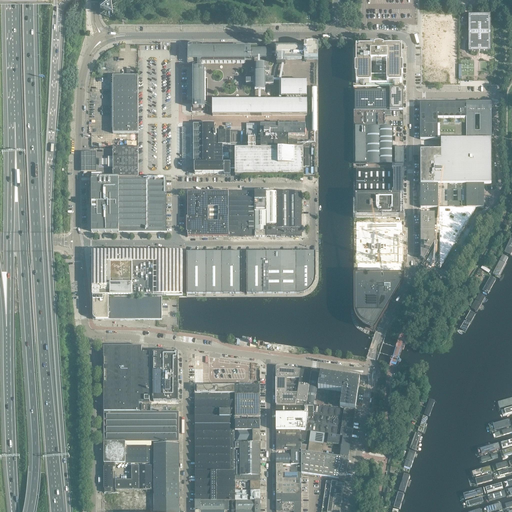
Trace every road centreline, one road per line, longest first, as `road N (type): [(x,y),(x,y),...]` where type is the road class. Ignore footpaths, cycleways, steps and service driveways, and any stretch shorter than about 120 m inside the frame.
road 1 (motorway): [(56,511),(28,0)]
road 2 (motorway): [(69,511),(47,207),(55,11)]
road 3 (motorway): [(14,122),(35,445),(30,511)]
road 4 (unclassified): [(175,243),(175,186),(306,186),(313,233),(304,243)]
road 5 (unclassified): [(383,330),(412,275),(411,95)]
road 6 (tertiary): [(104,40),(336,35)]
road 7 (motorway): [(14,122),(10,342)]
road 8 (tertiary): [(77,243),(81,78),(104,40)]
road 9 (unclassified): [(93,511),(88,336)]
road 10 (motorway): [(10,342),(13,511)]
road 11 (unclassified): [(186,511),(185,345)]
road 12 (unclassified): [(268,358),(269,511)]
road 13 (unclassified): [(349,511),(366,373)]
road 14 (unclassified): [(175,243),(304,243)]
road 15 (unclassified): [(411,95),(405,36),(336,35)]
road 16 (motorway): [(12,0),(14,122)]
